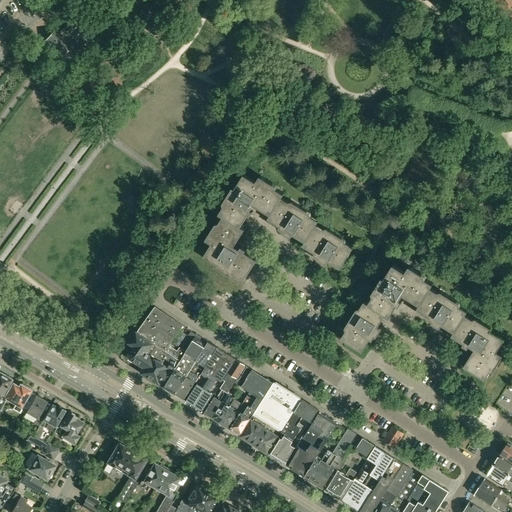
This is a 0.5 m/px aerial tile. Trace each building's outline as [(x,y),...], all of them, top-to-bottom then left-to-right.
[(511,1),(510,0),(483,0),(497,14),(502,9),(511,19),(511,1)] [(169,15),(169,12),(155,2),(140,22),(154,32),(156,32),(159,29),(159,25),(161,24),(164,23),(169,15)] [(68,24),(59,35),(54,31),(46,40),(63,55),(70,47),(70,46),(74,47),(85,57),(93,48),(95,49),(97,51),(98,50),(94,47),(99,41),(96,38),(86,30),(79,23),(74,29),(67,22),(67,23),(68,24)] [(234,188),(231,192),(226,201),(224,203),(225,207),(220,214),(224,217),(219,224),(216,224),(214,227),(206,240),(214,245),(212,250),(209,248),(205,256),(219,265),(218,267),(231,276),(234,272),(239,275),(237,277),(245,282),(258,260),(246,253),(248,251),(242,247),(241,250),(236,247),(246,229),(242,227),(250,215),(251,216),(253,212),(251,210),(254,205),(270,215),(268,219),(280,227),(279,229),(292,237),(293,235),(305,242),(302,246),(315,254),(313,256),(327,264),(328,262),(340,269),(354,248),(346,243),(345,240),(342,238),(329,230),(327,229),(323,229),(316,225),(319,221),(311,216),(311,213),(308,211),(295,203),(292,201),(289,203),(282,198),(285,194),(273,187),(274,185),(265,179),(264,182),(259,179),(255,184),(251,182),(252,179),(245,175),(236,189),(234,188)] [(147,202),(138,198),(135,205),(129,209),(135,217),(147,202)] [(495,368),(503,355),(495,350),(498,345),(500,346),(505,339),(491,330),(492,327),(479,319),(477,323),(472,320),(474,318),(467,314),(469,310),(457,302),(458,300),(445,292),(443,296),(438,293),(440,291),(432,286),(435,282),(428,278),(426,280),(421,277),(424,273),(411,265),(406,273),(401,270),(402,269),(394,263),(385,278),(383,277),(374,290),(379,292),(376,297),(374,296),(369,303),(365,301),(358,313),(356,311),(347,325),(352,327),(349,332),(347,330),(342,338),(363,351),(370,339),(372,340),(380,327),(378,325),(386,314),(390,316),(397,304),(399,305),(402,300),(400,299),(403,294),(419,304),(417,308),(429,315),(428,318),(441,326),(442,324),(454,331),(451,335),(464,343),(463,345),(468,348),(469,346),(474,349),(464,366),(485,379),(490,371),(488,370),(491,365),(495,368)] [(182,309),(185,304),(177,299),(174,304),(182,309)] [(154,308),(137,331),(138,332),(129,343),(134,347),(129,354),(130,359),(140,365),(137,370),(142,373),(158,383),(164,387),(180,360),(187,350),(180,346),(177,350),(169,345),(182,326),(161,311),(155,307),(154,308)] [(196,334),(196,335),(187,350),(180,360),(164,387),(175,394),(196,361),(197,360),(206,344),(208,342),(196,334)] [(206,344),(197,360),(196,361),(205,367),(206,365),(217,347),(208,342),(206,344)] [(236,359),(217,347),(206,365),(205,367),(200,374),(207,378),(214,383),(217,379),(221,382),(236,359)] [(223,401),(227,394),(235,382),(237,379),(237,378),(245,365),(236,360),(224,380),(225,381),(220,388),(222,389),(218,395),(220,396),(218,398),(214,396),(204,412),(212,417),(223,401)] [(238,378),(237,379),(235,382),(238,384),(244,376),(247,378),(252,370),(247,366),(239,379),(238,378)] [(238,384),(250,391),(260,375),(258,373),(252,370),(247,378),(244,376),(238,384)] [(190,371),(175,394),(184,399),(195,381),(196,382),(199,377),(190,371)] [(0,400),(3,396),(2,395),(11,379),(10,379),(12,377),(4,373),(3,375),(0,372),(0,400)] [(242,411),(231,429),(240,435),(273,383),(260,375),(250,391),(249,393),(257,398),(255,400),(248,396),(243,404),(241,408),(243,410),(242,411)] [(186,401),(194,406),(202,411),(213,394),(209,391),(214,383),(207,378),(202,386),(197,383),(186,401)] [(263,449),(268,452),(278,436),(295,410),(302,399),(290,392),(274,381),(273,383),(240,435),(247,439),(263,449)] [(19,386),(13,383),(5,397),(3,396),(0,400),(0,411),(7,399),(16,403),(12,409),(20,413),(27,401),(25,400),(31,390),(29,389),(30,388),(22,384),(22,385),(20,384),(19,386)] [(212,417),(219,422),(230,405),(234,398),(230,396),(227,394),(223,401),(212,417)] [(41,413),(43,410),(48,401),(43,398),(43,397),(41,395),(39,395),(37,395),(36,395),(31,403),(27,410),(27,411),(37,417),(34,423),(39,426),(40,426),(45,416),(41,413)] [(230,405),(219,422),(231,429),(242,411),(243,410),(241,408),(243,404),(234,398),(232,402),(230,405)] [(297,425),(301,418),(310,423),(317,411),(318,410),(310,404),(302,399),(295,410),(278,436),(268,452),(286,464),(296,447),(291,444),(301,428),(297,425)] [(47,413),(45,416),(40,426),(42,427),(45,423),(44,422),(46,420),(49,422),(46,427),(47,429),(50,431),(52,431),(55,426),(65,410),(64,410),(64,408),(62,407),(60,406),(58,407),(57,406),(57,407),(52,404),(47,413)] [(403,409),(411,414),(418,418),(421,413),(406,404),(403,409)] [(64,432),(62,436),(75,443),(79,436),(76,434),(83,421),(76,418),(77,417),(75,416),(74,414),(72,413),(70,413),(68,412),(65,417),(66,417),(64,420),(63,420),(60,426),(59,428),(62,430),(64,432)] [(299,472),(304,475),(312,463),(317,455),(323,446),(333,431),(338,423),(319,412),(301,441),(300,441),(297,445),(296,447),(286,464),(299,472)] [(345,428),(338,423),(333,431),(340,435),(345,428)] [(395,447),(396,446),(404,433),(392,425),(383,440),(395,447)] [(342,436),(333,452),(314,481),(323,488),(343,456),(356,435),(357,434),(355,432),(348,428),(347,429),(342,436)] [(369,457),(376,446),(363,437),(362,439),(356,448),(360,451),(369,457)] [(511,444),(508,442),(501,453),(511,460),(511,444)] [(49,443),(46,449),(57,455),(60,449),(49,443)] [(115,466),(121,470),(132,452),(119,444),(118,444),(117,443),(116,444),(115,445),(114,446),(114,448),(115,449),(115,450),(104,470),(106,471),(105,473),(107,474),(107,472),(110,474),(115,466)] [(305,476),(314,481),(333,452),(323,446),(317,455),(318,455),(305,476)] [(385,452),(376,446),(368,458),(377,463),(385,452)] [(54,459),(57,455),(46,449),(43,453),(54,459)] [(134,451),(132,452),(121,470),(131,476),(130,478),(129,478),(117,498),(126,503),(138,483),(134,480),(146,460),(141,456),(140,455),(140,453),(139,453),(138,452),(137,451),(136,451),(135,451),(134,451)] [(362,488),(351,505),(361,511),(377,485),(394,457),(385,452),(377,463),(362,488)] [(511,470),(511,469),(511,460),(501,453),(494,464),(495,464),(511,475),(511,470)] [(37,454),(36,458),(33,462),(29,468),(47,479),(48,478),(50,478),(51,475),(51,472),(54,466),(54,464),(37,454)] [(343,456),(323,488),(329,491),(331,493),(332,491),(338,481),(344,472),(341,470),(348,459),(343,456)] [(377,485),(361,511),(372,511),(376,506),(395,477),(395,476),(403,463),(394,457),(377,485)] [(156,488),(166,470),(166,469),(167,468),(161,464),(160,466),(154,463),(144,481),(142,479),(139,484),(144,487),(146,482),(156,488)] [(376,506),(372,511),(386,511),(388,511),(412,472),(413,470),(403,463),(395,476),(395,477),(376,506)] [(494,464),(487,475),(502,485),(507,478),(511,482),(511,475),(495,464),(494,464)] [(175,511),(177,509),(171,506),(177,495),(172,492),(180,478),(173,474),(174,472),(168,468),(167,470),(166,470),(156,488),(167,494),(156,511),(175,511)] [(342,499),(354,481),(352,480),(357,472),(353,470),(350,468),(341,483),(338,481),(331,493),(342,499)] [(354,481),(342,499),(351,505),(362,488),(359,486),(368,472),(362,468),(354,481)] [(398,511),(403,506),(420,478),(412,472),(388,511),(386,511),(398,511)] [(420,478),(403,506),(412,511),(411,511),(435,511),(449,491),(447,490),(442,486),(440,485),(423,474),(420,478)] [(4,482),(4,481),(4,478),(0,475),(0,505),(11,487),(4,482)] [(33,475),(30,480),(42,487),(45,482),(33,475)] [(485,479),(480,487),(507,504),(509,500),(499,493),(501,489),(485,479)] [(30,480),(27,486),(39,493),(42,487),(30,480)] [(209,511),(212,508),(211,507),(216,497),(198,486),(195,491),(194,491),(190,497),(191,498),(188,503),(182,499),(177,509),(175,511),(209,511)] [(501,511),(504,508),(507,504),(480,487),(474,495),(491,506),(496,509),(500,511),(501,511)] [(9,504),(14,507),(11,511),(27,511),(31,506),(24,502),(26,499),(15,493),(9,504)] [(86,500),(97,507),(101,501),(89,494),(86,500)] [(86,500),(82,506),(84,507),(92,511),(95,511),(98,508),(97,507),(86,500)] [(485,511),(470,502),(465,509),(469,511),(485,511)]
